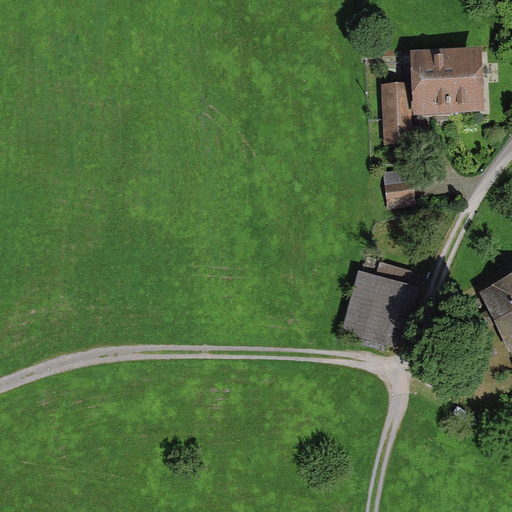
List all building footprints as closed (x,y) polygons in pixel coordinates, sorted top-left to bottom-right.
[(476,51),(415,54),(418,110),(479,106),(476,51)] [(404,86),(384,87),(387,144),(407,143),(404,86)] [(415,172),(387,176),(391,205),(419,201),(415,172)] [(424,292),(363,275),(346,336),(407,353),(424,292)] [(511,280),(487,292),(511,345),(511,280)]
